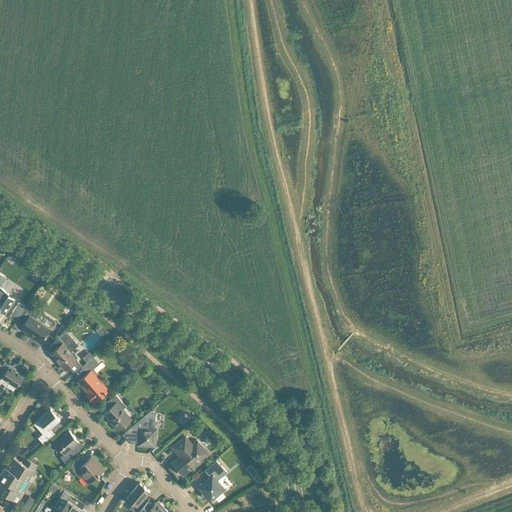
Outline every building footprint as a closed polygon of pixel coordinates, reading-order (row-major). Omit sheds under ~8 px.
[(9,292),(0,286),(0,310),(5,314),(15,299),(7,295),(9,292)] [(25,321),(21,328),(34,336),(33,338),(40,343),(50,329),(31,316),(37,307),(29,302),(19,316),(25,321)] [(65,329),(55,340),(60,345),(51,353),(66,370),(77,360),(70,352),(78,345),(65,329)] [(87,373),(78,382),(85,390),(85,389),(87,392),(86,393),(94,402),(95,401),(108,390),(95,375),(98,374),(93,369),(102,361),(96,354),(81,367),(87,373)] [(8,366),(7,368),(2,365),(0,368),(0,395),(9,382),(17,387),(24,377),(8,366)] [(116,394),(104,404),(108,409),(105,412),(112,421),(111,422),(118,430),(131,419),(122,409),(126,406),(116,394)] [(156,405),(124,433),(130,439),(138,440),(137,445),(155,446),(156,428),(154,428),(154,424),(156,422),(155,420),(155,407),(156,407),(156,405)] [(50,409),(38,419),(34,423),(43,434),(39,437),(44,444),(55,434),(50,428),(60,419),(50,409)] [(65,462),(76,452),(72,447),(79,441),(69,430),(54,443),(55,444),(55,448),(60,448),(64,453),(60,457),(65,462)] [(182,453),(172,462),(183,475),(190,469),(187,466),(198,456),(201,460),(205,456),(206,457),(209,454),(196,439),(193,442),(194,443),(192,444),(185,435),(172,447),(176,452),(179,449),(182,453)] [(74,462),(70,466),(75,472),(80,478),(82,476),(84,475),(89,481),(90,481),(103,469),(92,456),(87,460),(85,462),(81,457),(81,456),(74,462)] [(37,464),(26,458),(23,463),(13,457),(7,467),(24,479),(27,481),(37,464)] [(210,476),(198,487),(201,491),(201,497),(206,497),(210,501),(225,489),(217,480),(227,472),(216,460),(204,470),(210,476)] [(24,479),(7,467),(5,466),(0,474),(0,478),(2,480),(0,483),(0,491),(18,502),(24,493),(18,489),(24,479)] [(134,511),(137,511),(141,508),(144,504),(140,501),(150,490),(140,482),(127,497),(133,503),(129,508),(134,511)] [(71,502),(75,497),(64,490),(61,496),(67,500),(61,509),(65,511),(79,511),(82,509),(71,502)] [(29,496),(19,511),(27,511),(35,500),(29,496)] [(144,504),(141,508),(137,511),(163,511),(166,510),(158,500),(154,504),(149,499),(144,504)]
